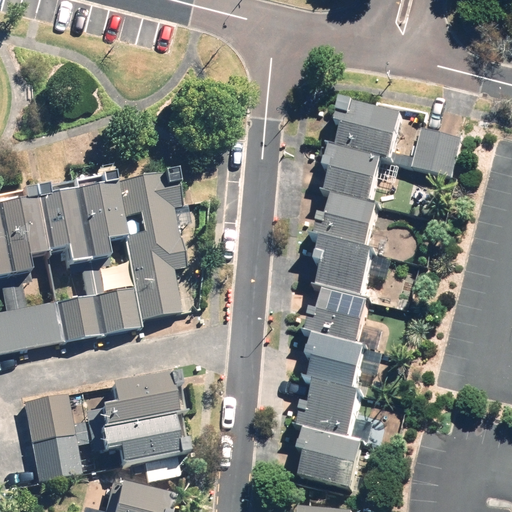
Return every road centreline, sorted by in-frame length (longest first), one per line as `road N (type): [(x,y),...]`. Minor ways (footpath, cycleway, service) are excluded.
road 1 (residential): [(275,24),(233,511)]
road 2 (residential): [(394,53),(275,24)]
road 3 (residential): [(511,81),(394,53)]
